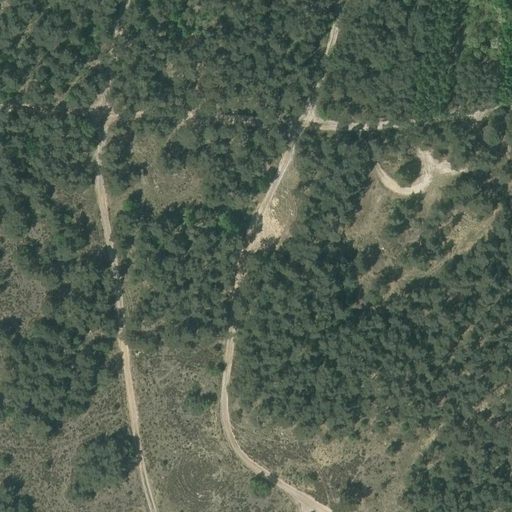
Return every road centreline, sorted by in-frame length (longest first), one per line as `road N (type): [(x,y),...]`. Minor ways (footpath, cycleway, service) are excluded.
road 1 (track): [(301,124),(240,273),(222,412),(232,444),(325,511)]
road 2 (track): [(155,511),(93,111)]
road 3 (unknown): [(334,0),(329,57),(301,124)]
